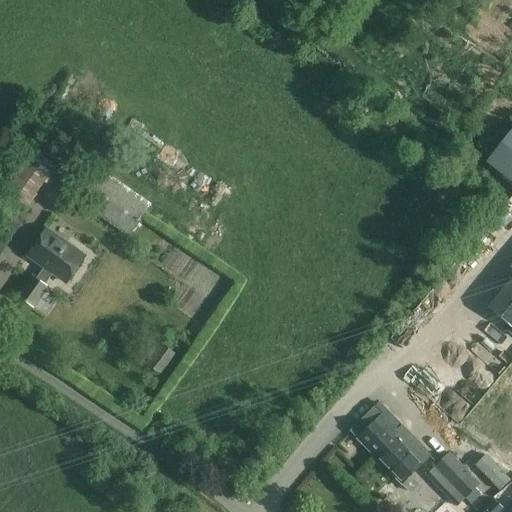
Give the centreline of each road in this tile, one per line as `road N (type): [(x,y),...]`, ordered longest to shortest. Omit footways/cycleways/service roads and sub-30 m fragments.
road 1 (unclassified): [(235,511),(0,345)]
road 2 (unknown): [(243,511),(298,429),(353,380),(390,373),(412,404)]
